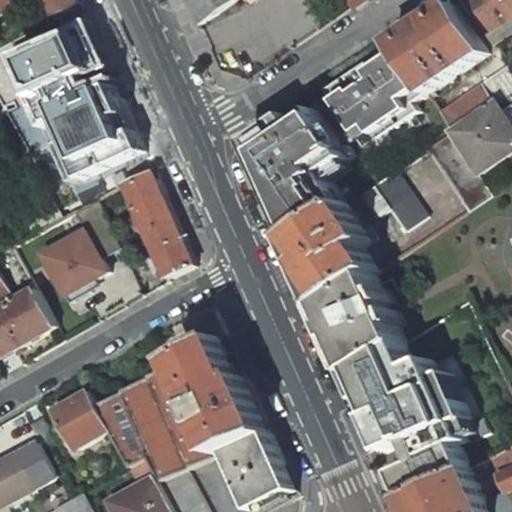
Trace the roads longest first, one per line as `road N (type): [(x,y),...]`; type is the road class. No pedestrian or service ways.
road 1 (residential): [(0,405),(241,267)]
road 2 (tertiary): [(352,511),(241,267)]
road 3 (residential): [(187,140),(401,0)]
road 4 (tertiary): [(187,140),(123,0)]
road 5 (tertiary): [(241,267),(187,140)]
